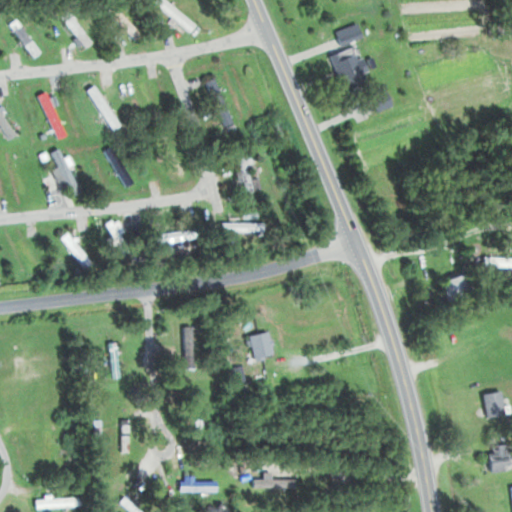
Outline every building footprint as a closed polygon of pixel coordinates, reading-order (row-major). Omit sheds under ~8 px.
[(149,0),(149,1),(184,30),(189,24),(160,0),(149,0)] [(136,32),(108,4),(101,10),(129,39),(136,32)] [(87,41),(62,9),(55,15),(80,47),(87,41)] [(357,36),(352,22),(330,30),(335,43),(357,36)] [(351,46),(325,57),(338,88),(364,76),(351,46)] [(81,89),(107,130),(116,124),(89,84),(81,89)] [(372,112),(388,104),(379,85),(363,92),(372,112)] [(29,94),(52,137),(61,132),(38,89),(29,94)] [(12,133),(0,116),(0,133),(4,139),(12,133)] [(147,143),(176,173),(183,167),(153,137),(147,143)] [(47,151),(66,194),(75,190),(57,147),(47,151)] [(131,179),(107,147),(99,153),(122,185),(131,179)] [(255,189),(247,151),(231,154),(239,192),(255,189)] [(215,232),(257,232),(257,222),(215,222),(215,232)] [(166,239),(180,240),(180,230),(166,229),(166,239)] [(57,235),(77,268),(84,263),(63,231),(57,235)] [(10,244),(31,280),(40,275),(19,238),(10,244)] [(479,265),(511,267),(511,258),(480,256),(479,265)] [(435,279),(441,298),(465,291),(459,272),(435,279)] [(243,334),(246,358),(266,355),(262,331),(243,334)] [(110,348),(104,350),(107,365),(114,364),(110,348)] [(228,367),(231,381),(239,379),(237,365),(228,367)] [(499,413),(495,389),(477,392),(481,416),(499,413)] [(196,431),(196,396),(188,396),(188,431),(196,431)] [(124,452),(124,419),(116,419),(116,452),(124,452)] [(509,443),(483,443),(483,469),(509,469),(509,443)] [(288,479),(265,479),(265,476),(246,476),(246,488),(288,488),(288,479)] [(179,481),(179,490),(211,490),(211,481),(179,481)]
